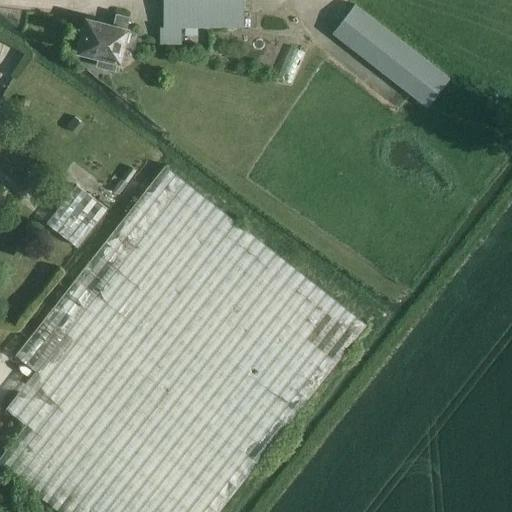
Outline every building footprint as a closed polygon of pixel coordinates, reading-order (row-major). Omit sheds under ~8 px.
[(162,0),(163,26),(160,26),(159,44),(181,44),(181,28),(243,27),(243,0),(162,0)] [(332,33),(426,107),(449,78),(355,4),(332,33)] [(76,47),(77,47),(75,52),(97,58),(95,66),(114,71),(116,63),(121,64),(125,47),(134,50),(139,32),(129,29),(130,27),(127,26),(129,16),(115,13),(113,23),(85,16),(80,33),(79,33),(76,47)] [(29,103),(29,99),(25,97),(21,98),(19,102),(20,105),(24,107),(27,106),(29,103)] [(35,370),(9,404),(5,408),(25,424),(0,455),(0,464),(60,511),(217,511),(366,324),(164,165),(15,354),(35,370)] [(77,184),(46,222),(77,247),(108,208),(77,184)]
